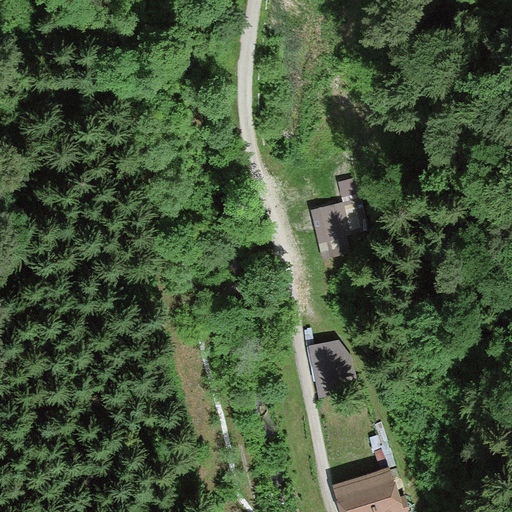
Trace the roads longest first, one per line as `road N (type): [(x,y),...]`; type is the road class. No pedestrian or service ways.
road 1 (track): [(253,0),(246,137),(288,281),(334,511)]
road 2 (track): [(285,269),(216,287),(199,279),(162,176),(128,35),(99,0)]
